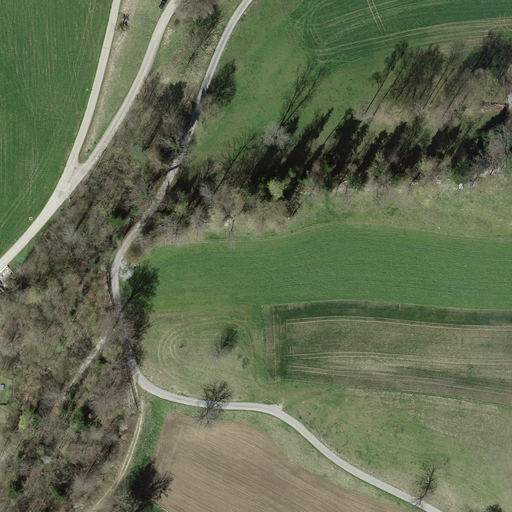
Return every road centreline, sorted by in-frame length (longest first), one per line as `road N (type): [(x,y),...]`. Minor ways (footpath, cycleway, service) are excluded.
road 1 (unclassified): [(248,0),(216,54),(182,155),(115,268),(115,304),(138,376),(166,394),(286,415),(340,461),(437,511)]
road 2 (unclassified): [(72,173),(104,144),(141,86),(176,0)]
road 3 (unclassified): [(72,173),(114,0)]
road 4 (track): [(138,376),(136,432),(91,511)]
road 5 (unclassified): [(0,267),(51,218),(72,173)]
